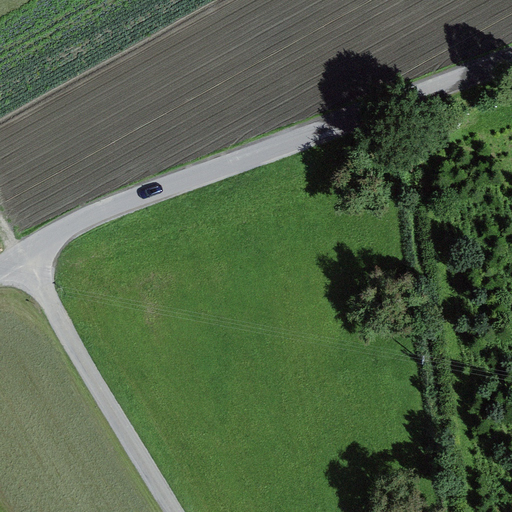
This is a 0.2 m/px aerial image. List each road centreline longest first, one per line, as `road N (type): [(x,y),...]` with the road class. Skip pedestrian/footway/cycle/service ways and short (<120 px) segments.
road 1 (residential): [(511,63),(102,214),(0,273)]
road 2 (track): [(173,511),(26,256)]
